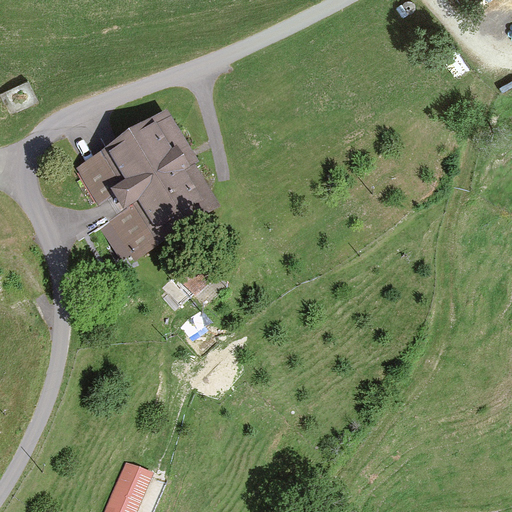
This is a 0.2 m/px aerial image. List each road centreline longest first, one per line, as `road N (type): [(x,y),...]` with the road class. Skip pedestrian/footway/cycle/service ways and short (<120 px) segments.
road 1 (unclassified): [(0,494),(47,401),(62,332),(55,259),(26,182),(32,147),(62,120),(340,0)]
road 2 (track): [(428,0),(489,50),(492,81),(452,213),(439,346),(330,511)]
